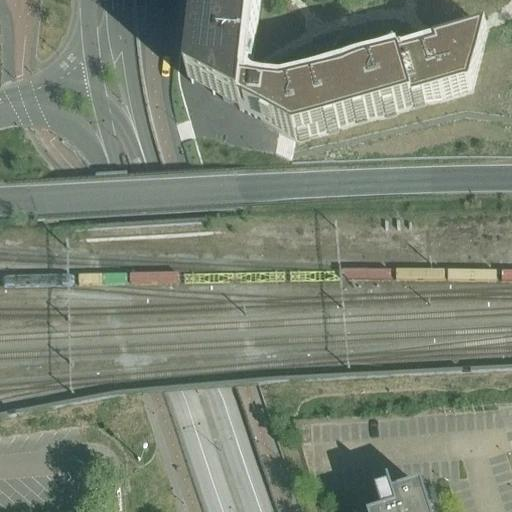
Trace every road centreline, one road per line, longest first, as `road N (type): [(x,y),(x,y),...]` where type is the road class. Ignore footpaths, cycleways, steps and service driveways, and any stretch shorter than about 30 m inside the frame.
road 1 (tertiary): [(267,511),(138,135),(119,50),(118,0)]
road 2 (tertiary): [(87,0),(93,78),(124,221),(228,511)]
